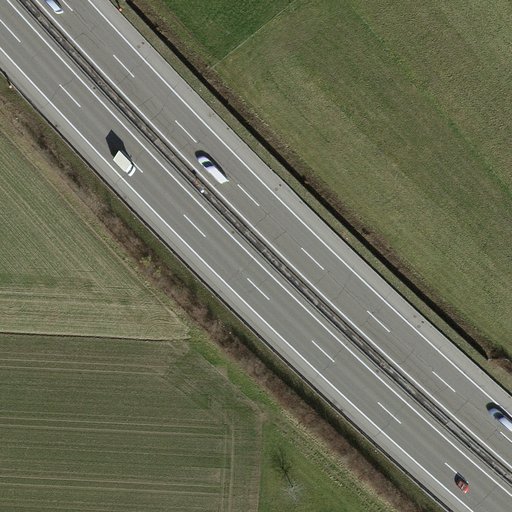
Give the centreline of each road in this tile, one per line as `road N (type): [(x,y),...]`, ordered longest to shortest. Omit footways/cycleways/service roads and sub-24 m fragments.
road 1 (motorway): [(0,19),(195,228),(500,511)]
road 2 (motorway): [(511,439),(260,205),(64,0)]
